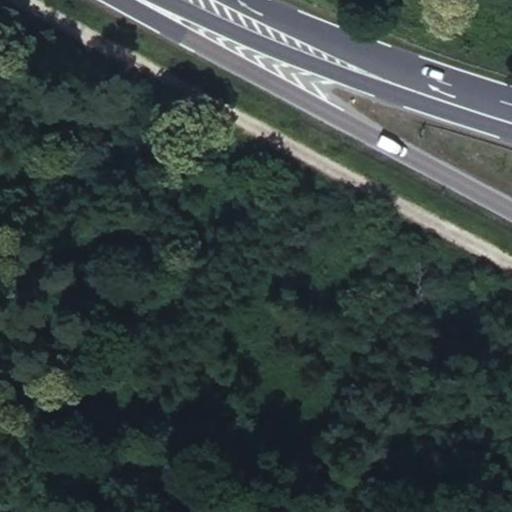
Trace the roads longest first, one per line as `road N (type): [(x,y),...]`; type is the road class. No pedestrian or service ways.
road 1 (track): [(20,0),(511,267)]
road 2 (motorway): [(116,0),(511,215)]
road 3 (secondary): [(157,0),(352,81),(511,130)]
road 4 (secondary): [(511,98),(355,47),(247,0)]
